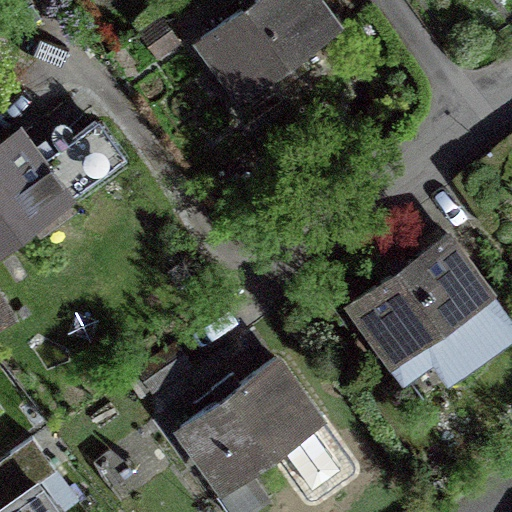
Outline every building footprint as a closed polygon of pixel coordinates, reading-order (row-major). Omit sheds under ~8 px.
[(262,80),(334,28),(313,0),(252,0),(198,40),(220,71),(243,54),(262,80)] [(159,20),(138,36),(154,56),(174,41),(159,20)] [(0,239),(116,156),(93,124),(50,155),(42,143),(28,153),(15,136),(0,146),(0,239)] [(485,295),(487,294),(444,235),(349,304),(392,362),(420,342),(446,379),(511,332),(485,295)] [(124,378),(138,399),(187,365),(173,344),(124,378)] [(317,421),(272,359),(178,427),(223,489),(317,421)] [(54,511),(34,483),(0,507),(0,511),(54,511)]
